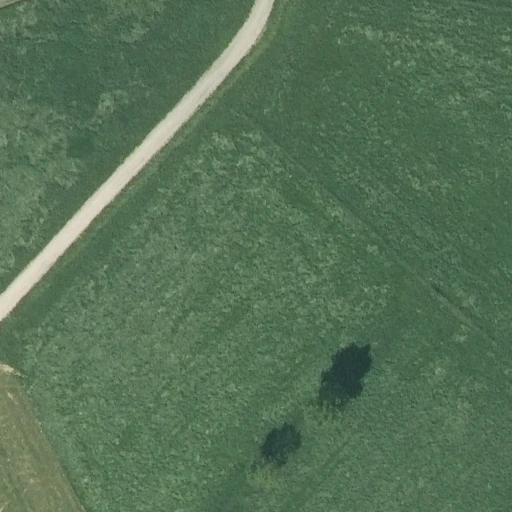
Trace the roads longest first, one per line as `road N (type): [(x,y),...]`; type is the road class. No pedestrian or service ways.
road 1 (track): [(262,0),(230,57),(0,306)]
road 2 (track): [(438,294),(238,511)]
